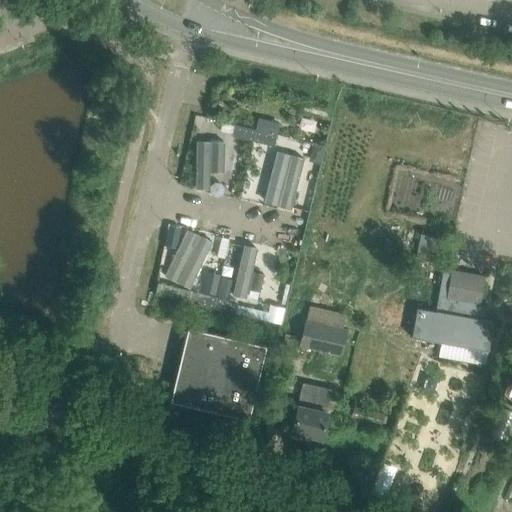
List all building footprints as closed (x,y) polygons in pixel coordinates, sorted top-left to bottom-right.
[(232,136),(253,141),(255,129),(234,124),(232,136)] [(255,129),(253,141),(274,146),(276,134),(255,129)] [(198,190),(220,189),(219,168),(235,167),(235,142),(197,142),(198,190)] [(314,143),(310,159),(318,161),(322,145),(314,143)] [(277,154),(263,205),(293,213),(307,162),(277,154)] [(244,179),(240,197),(251,199),(256,182),(244,179)] [(164,277),(189,289),(211,244),(185,233),(164,277)] [(244,245),(233,290),(250,295),(261,250),(244,245)] [(416,307),(411,336),(441,342),(488,350),(493,321),(477,318),(479,305),(484,276),(443,269),(440,286),(435,310),(416,307)] [(207,272),(202,291),(215,294),(219,275),(207,272)] [(154,295),(192,305),(195,293),(157,284),(154,295)] [(192,305),(213,310),(216,298),(195,293),(192,305)] [(237,303),(216,298),(213,310),(235,314),(237,303)] [(271,305),(267,321),(279,324),(283,308),(271,305)] [(305,319),(299,345),(340,355),(346,329),(305,319)] [(187,327),(170,401),(248,419),(266,345),(187,327)] [(104,342),(94,340),(93,344),(91,349),(101,352),(102,350),(104,342)] [(487,351),(440,342),(438,356),(485,364),(487,351)] [(416,386),(440,391),(443,377),(420,372),(416,386)] [(303,382),(291,431),(321,438),(332,389),(303,382)] [(353,405),(350,417),(380,425),(381,422),(383,415),(383,413),(353,405)]
